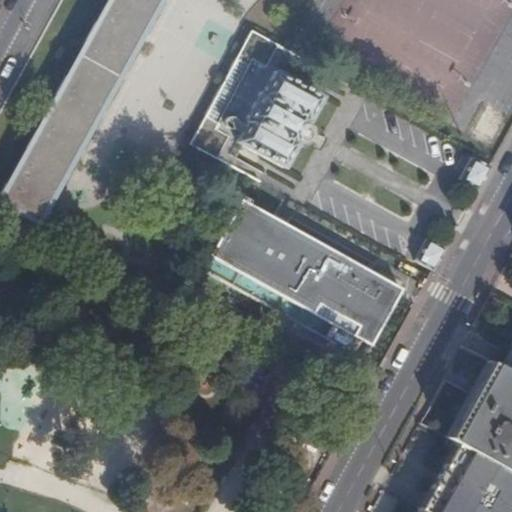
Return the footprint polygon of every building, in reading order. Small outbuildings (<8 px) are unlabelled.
[(109,0),(0,199),(0,203),(38,224),(161,0),(109,0)] [(321,96),(274,72),(263,94),(260,92),(245,120),(248,121),(236,142),(283,167),(296,143),(293,142),(305,120),(308,121),(321,96)] [(472,158),(461,177),(460,180),(479,190),(491,168),(472,158)] [(241,196),(200,271),(363,361),(401,290),(382,280),(379,285),(367,278),(370,272),(287,226),(284,232),(272,225),(275,220),(248,205),(250,201),(241,196)] [(287,226),(275,220),(272,225),(284,232),(287,226)] [(434,272),(446,249),(427,239),(415,261),(434,272)] [(382,280),(370,272),(367,278),(379,285),(382,280)] [(511,341),(498,367),(511,373),(511,341)] [(462,448),(505,472),(511,460),(511,373),(498,367),(492,364),(449,441),(454,443),(462,448)] [(302,416),(267,397),(261,409),(295,429),(302,416)] [(334,452),(341,438),(302,416),(295,429),(292,435),(325,454),(328,449),(334,452)] [(454,443),(418,509),(423,511),(426,511),(462,448),(454,443)] [(511,475),(505,472),(462,448),(426,511),(500,511),(511,491),(511,475)]
